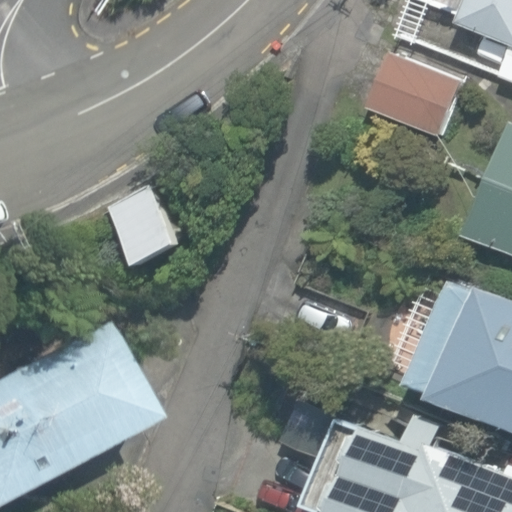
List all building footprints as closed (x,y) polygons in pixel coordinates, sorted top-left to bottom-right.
[(511,0),(469,0),(461,27),(511,46),(511,0)] [(467,78),(398,52),(372,114),(447,145),(467,78)] [(511,138),(473,240),(511,253),(511,138)] [(511,283),(463,265),(419,378),(511,413),(511,283)] [(0,493),(140,417),(83,312),(0,356),(0,493)] [(511,511),(511,463),(345,401),(305,508),(315,511),(511,511)]
